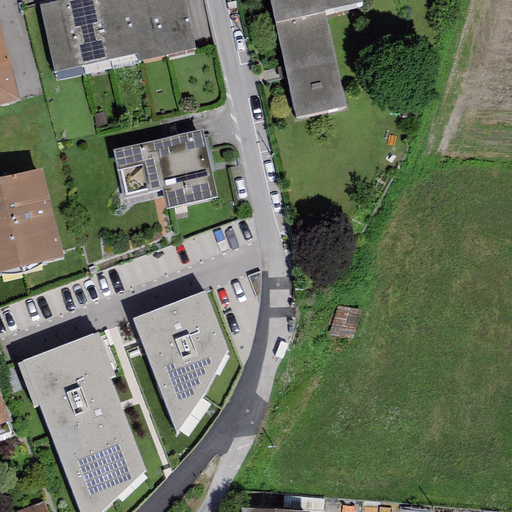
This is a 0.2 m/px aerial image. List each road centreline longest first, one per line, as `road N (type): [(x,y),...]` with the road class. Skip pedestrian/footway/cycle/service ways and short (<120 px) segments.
road 1 (residential): [(257,403),(277,333),(277,264),(224,0)]
road 2 (residential): [(257,403),(158,511)]
